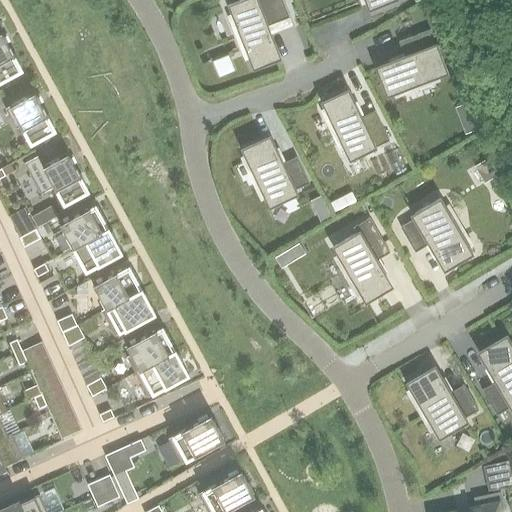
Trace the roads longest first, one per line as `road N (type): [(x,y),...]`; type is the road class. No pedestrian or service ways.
road 1 (residential): [(342,386),(237,267),(199,185),(189,123)]
road 2 (residential): [(342,386),(511,282)]
road 3 (residential): [(189,123),(299,86),(348,57)]
road 4 (residential): [(399,511),(375,437),(342,386)]
road 5 (residential): [(189,123),(139,0)]
